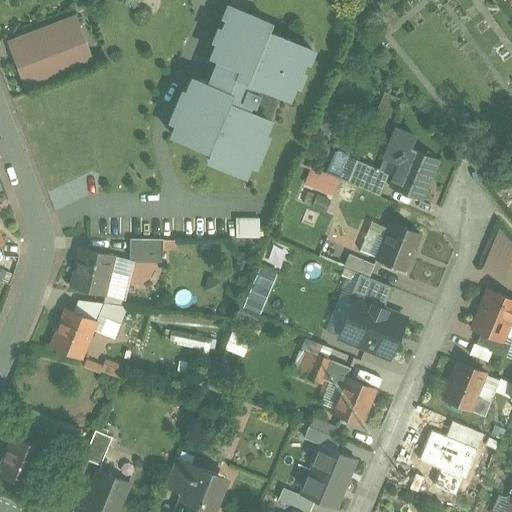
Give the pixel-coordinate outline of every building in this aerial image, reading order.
[(253,0),(234,0),(232,6),(248,13),(253,0)] [(232,6),(230,6),(225,17),(230,18),(225,31),(220,29),(215,41),(226,45),(220,60),(224,61),(222,67),(218,66),(212,79),(216,80),(214,86),(201,81),(195,96),(185,91),(180,103),(188,106),(182,121),(179,120),(173,135),(208,149),(209,145),(216,148),(211,160),(245,175),(252,160),(249,159),(255,144),(264,148),(268,136),(264,134),(269,121),(271,122),(288,81),(299,85),(304,73),(300,72),(305,59),(309,61),(314,50),(273,33),(272,37),(265,35),(270,22),(248,13),(232,6)] [(78,18),(21,41),(38,85),(95,63),(78,18)] [(439,161),(409,148),(414,136),(397,129),(389,149),(405,156),(392,187),(422,201),(439,161)] [(384,178),(352,164),(346,179),(378,192),(384,178)] [(300,185),(329,196),(336,178),(307,167),(300,185)] [(331,200),(308,191),(304,201),(327,211),(331,200)] [(255,238),(255,218),(231,217),(231,237),(255,238)] [(421,234),(392,222),(386,235),(371,229),(361,250),(377,257),(376,258),(405,270),(406,270),(410,271),(415,258),(411,257),(421,234)] [(164,240),(131,239),(131,254),(154,254),(154,257),(163,257),(164,240)] [(115,255),(82,247),(71,287),(104,295),(115,255)] [(376,265),(351,254),(346,266),(347,267),(371,277),(376,265)] [(259,314),(270,271),(252,267),(241,309),(259,314)] [(371,277),(347,267),(340,284),(356,290),(357,289),(364,293),(371,277)] [(364,293),(357,289),(356,290),(340,284),(334,298),(350,305),(344,320),(343,319),(341,322),(343,322),(337,336),(361,345),(365,335),(394,347),(409,311),(380,298),(379,299),(364,293)] [(511,298),(488,288),(472,328),(482,332),(502,341),(503,340),(510,323),(511,324),(511,298)] [(128,305),(104,302),(98,316),(120,324),(128,305)] [(67,309),(50,346),(82,358),(97,321),(67,309)] [(502,341),(482,332),(477,343),(507,355),(511,343),(503,340),(502,341)] [(241,355),(244,338),(225,334),(222,351),(241,355)] [(331,358),(308,349),(298,373),(321,383),(331,358)] [(459,362),(450,384),(447,383),(443,393),(445,394),(444,399),(470,410),(471,409),(485,415),(491,401),(477,395),(486,373),(459,362)] [(328,410),(343,380),(331,374),(317,405),(328,410)] [(377,389),(347,377),(332,413),(362,425),(377,389)] [(83,431),(57,420),(51,434),(78,445),(78,444),(80,445),(81,443),(78,442),(83,431)] [(113,437),(96,430),(85,457),(102,464),(113,437)] [(459,443),(430,431),(414,471),(443,483),(450,466),(467,473),(476,451),(459,444),(459,443)] [(14,435),(0,468),(0,473),(29,485),(45,447),(14,435)] [(181,458),(168,488),(184,495),(191,476),(192,476),(197,464),(181,458)] [(356,473),(326,461),(317,483),(346,495),(356,473)] [(117,511),(130,482),(100,470),(84,509),(91,511),(117,511)] [(184,495),(181,500),(182,501),(177,511),(214,511),(224,490),(192,476),(191,476),(184,495)] [(339,511),(346,495),(317,483),(308,503),(328,511),(339,511)] [(473,511),(479,498),(443,483),(436,499),(466,511),(473,511)]
